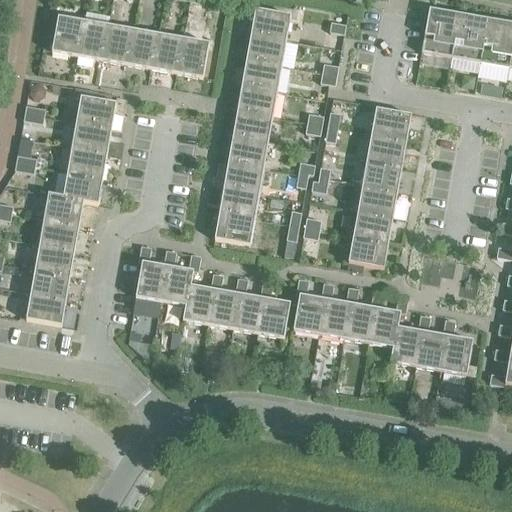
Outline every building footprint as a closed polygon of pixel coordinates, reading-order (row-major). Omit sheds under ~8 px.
[(254,13),(249,38),(284,45),(290,12),(268,8),(266,15),(254,13)] [(420,54),(450,60),(457,18),(449,16),(448,21),(441,20),(442,15),(428,12),(420,54)] [(450,60),(479,65),(486,23),(478,21),(477,26),(470,25),(471,20),(457,18),(450,60)] [(50,55),(76,60),(82,25),(57,20),(50,55)] [(479,65),(507,70),(511,43),(511,27),(506,26),(506,31),(499,30),(500,25),(486,23),(479,65)] [(76,60),(101,64),(107,29),(82,25),(76,60)] [(328,36),(343,38),(345,28),(330,26),(328,36)] [(101,64),(126,69),(132,33),(107,29),(101,64)] [(126,69),(151,73),(157,38),(132,33),(126,69)] [(151,73),(175,77),(182,42),(157,38),(151,73)] [(249,38),(245,64),(279,70),(284,45),(249,38)] [(182,42),(175,77),(201,82),(207,47),(182,42)] [(245,64),(240,89),(275,96),(279,70),(245,64)] [(322,68),(321,77),(335,80),(337,70),(322,68)] [(335,80),(321,77),(319,87),(334,89),(335,80)] [(461,78),(459,90),(472,93),(474,80),(461,78)] [(481,88),(479,96),(499,100),(501,92),(481,88)] [(240,89),(236,115),(270,121),(275,96),(240,89)] [(75,92),(73,100),(79,101),(79,100),(95,103),(96,96),(75,92)] [(79,101),(75,126),(110,132),(115,107),(95,103),(79,100),(79,101)] [(22,125),(32,126),(34,112),(25,110),(22,125)] [(34,112),(32,126),(41,128),(44,113),(34,112)] [(374,112),(370,138),(405,145),(410,119),(374,112)] [(236,115),(231,140),(265,147),(270,121),(236,115)] [(329,116),(326,130),(336,132),(339,118),(329,116)] [(307,118),(306,127),(320,130),(322,120),(307,118)] [(75,126),(71,151),(106,157),(110,132),(75,126)] [(320,130),(306,127),(304,137),(319,139),(320,130)] [(336,132),(326,130),(324,145),(333,146),(336,132)] [(370,138),(365,164),(400,170),(405,145),(370,138)] [(231,140),(227,166),(261,172),(265,147),(231,140)] [(71,151),(66,176),(101,182),(106,157),(71,151)] [(13,174),(23,176),(26,161),(16,160),(13,174)] [(26,161),(23,176),(32,178),(35,163),(26,161)] [(365,164),(361,189),(396,195),(400,170),(365,164)] [(227,166),(222,191),(256,197),(261,172),(227,166)] [(297,176),(307,178),(312,179),(313,169),(299,166),(297,176)] [(319,171),(316,186),(326,187),(329,173),(319,171)] [(66,176),(62,200),(62,201),(82,204),(82,205),(97,208),(101,182),(66,176)] [(307,178),(297,176),(295,190),(304,192),(307,178)] [(326,187),(316,186),(311,185),(310,194),(324,197),(326,187)] [(361,189),(356,215),(391,221),(396,195),(361,189)] [(222,191),(218,217),(251,223),(256,197),(222,191)] [(47,197),(43,223),(78,229),(82,205),(82,204),(62,201),(62,200),(47,197)] [(2,208),(0,219),(0,222),(9,225),(12,210),(2,208)] [(290,215),(288,229),(297,231),(300,216),(290,215)] [(356,215),(352,240),(387,246),(391,221),(356,215)] [(251,223),(218,217),(213,243),(246,249),(251,223)] [(305,222),(303,231),(318,234),(320,224),(305,222)] [(43,223),(38,248),(73,254),(78,229),(43,223)] [(499,236),(511,238),(511,228),(501,226),(499,236)] [(297,231),(288,229),(285,243),(295,245),(297,231)] [(318,234),(303,231),(302,241),(316,243),(318,234)] [(387,246),(352,240),(347,265),(340,263),(339,272),(369,278),(371,270),(382,272),(387,246)] [(285,243),(282,260),(292,262),(295,245),(285,243)] [(38,248),(34,273),(69,279),(73,254),(38,248)] [(134,301),(160,306),(167,270),(163,269),(148,267),(151,252),(140,250),(137,265),(140,266),(134,301)] [(511,261),(511,260),(511,253),(497,251),(495,261),(510,264),(511,261)] [(160,306),(184,310),(188,289),(189,289),(192,275),(187,274),(173,271),(176,256),(165,254),(163,269),(167,270),(160,306)] [(187,274),(192,275),(197,276),(199,260),(189,259),(187,274)] [(1,268),(0,274),(12,276),(14,270),(1,268)] [(34,273),(29,297),(65,304),(69,279),(34,273)] [(207,329),(232,333),(238,298),(234,297),(219,294),(222,279),(211,278),(209,293),(213,293),(207,329)] [(232,333),(256,338),(263,302),(258,301),(244,299),(246,284),(236,282),(234,297),(238,298),(232,333)] [(292,334),(318,338),(324,303),(319,302),(305,300),(307,285),(297,283),(295,298),(298,299),(292,334)] [(263,302),(256,338),(282,342),(288,307),(269,303),(271,288),(261,286),(258,301),(263,302)] [(318,338),(343,343),(349,308),(344,307),(329,304),(332,289),(322,287),(319,302),(324,303),(318,338)] [(181,325),(207,329),(213,293),(209,293),(189,289),(188,289),(184,310),(181,325)] [(343,343),(368,347),(374,312),(369,311),(354,308),(357,293),(347,291),(344,307),(349,308),(343,343)] [(368,347),(391,351),(392,351),(396,331),(399,317),(394,316),(394,315),(379,313),(382,298),(372,296),(369,311),(374,312),(368,347)] [(65,304),(29,297),(25,323),(60,329),(65,304)] [(394,316),(399,317),(404,317),(407,302),(397,300),(394,315),(394,316)] [(501,314),(511,315),(511,304),(503,303),(501,314)] [(414,370),(439,375),(445,340),(441,339),(426,336),(429,321),(419,319),(416,334),(420,335),(414,370)] [(445,340),(439,375),(465,379),(471,344),(451,341),(454,325),(444,324),(441,339),(445,340)] [(496,338),(511,341),(511,338),(511,330),(498,328),(496,338)] [(388,366),(414,370),(420,335),(416,334),(396,331),(392,351),(391,351),(388,366)] [(492,363),(507,366),(508,362),(511,362),(511,338),(511,341),(509,355),(494,353),(492,363)] [(127,343),(127,346),(148,370),(152,347),(127,343)] [(511,362),(508,362),(507,366),(505,380),(489,378),(488,388),(503,391),(504,387),(511,388),(511,362)] [(435,399),(433,413),(466,419),(469,405),(435,399)]
